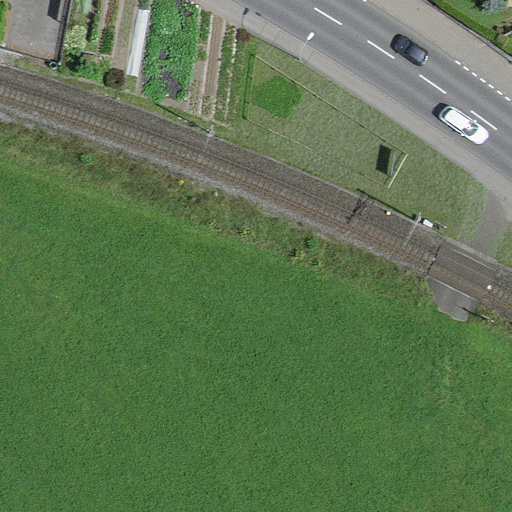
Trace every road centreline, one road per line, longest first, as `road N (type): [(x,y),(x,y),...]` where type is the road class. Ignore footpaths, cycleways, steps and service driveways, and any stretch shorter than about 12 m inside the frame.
road 1 (primary): [(511,140),(300,0)]
road 2 (track): [(511,175),(447,313)]
